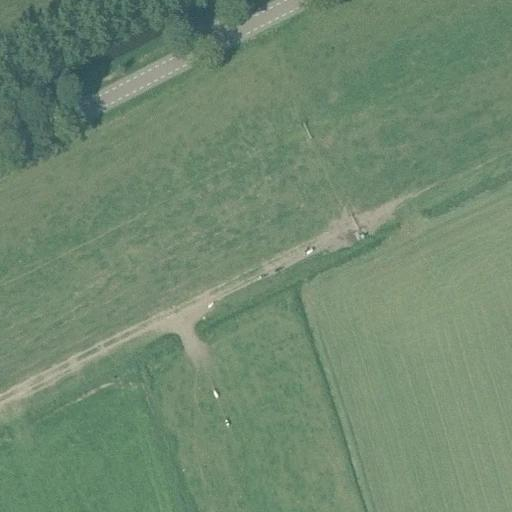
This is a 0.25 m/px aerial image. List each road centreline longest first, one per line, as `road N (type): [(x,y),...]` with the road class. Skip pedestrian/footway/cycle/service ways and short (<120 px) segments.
road 1 (unclassified): [(0,161),(313,0)]
road 2 (unclassified): [(0,81),(150,0)]
